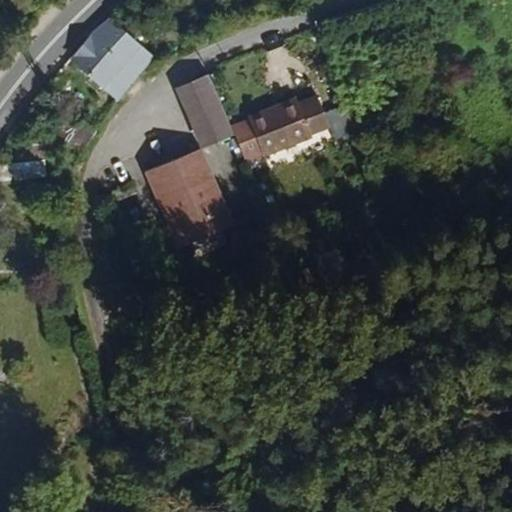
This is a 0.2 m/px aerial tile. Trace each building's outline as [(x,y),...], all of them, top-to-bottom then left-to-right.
[(140,55),(97,18),(83,30),(130,70),(140,55)] [(130,70),(83,30),(61,57),(100,90),(108,97),(130,70)] [(219,126),(199,77),(181,83),(205,144),(223,137),(219,126)] [(299,136),(298,134),(317,125),(303,96),(285,104),(263,114),(260,109),(243,116),(259,155),(299,136)] [(263,114),(285,104),(283,99),(260,109),(263,114)] [(259,155),(243,116),(219,126),(223,137),(234,162),(259,155)] [(224,226),(192,149),(137,173),(169,249),(224,226)] [(0,179),(50,172),(51,156),(0,162),(0,179)]
